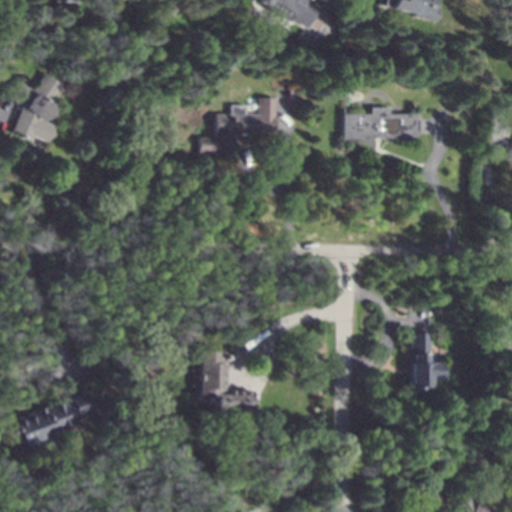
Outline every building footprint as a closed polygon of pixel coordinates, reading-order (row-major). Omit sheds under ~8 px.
[(302,23),(297,36),(304,38),(306,33),(312,36),(316,27),(312,25),(317,12),(324,15),(326,9),(303,0),(254,0),(253,4),(302,23)] [(374,0),(373,5),(433,18),(435,7),(427,5),(428,0),(374,0)] [(20,105),(7,131),(28,141),(30,135),(45,142),(53,126),(44,122),(52,104),(50,103),(59,83),(39,73),(32,88),(13,80),(5,98),(20,105)] [(272,133),(272,96),(255,96),(255,114),(243,114),(243,104),(227,104),(227,113),(212,113),(212,137),(195,137),(195,153),(232,153),(232,133),(272,133)] [(339,137),(414,138),(415,114),(385,114),(385,106),(366,106),(366,114),(340,113),(339,137)] [(441,361),(426,362),(426,331),(406,332),(407,387),(428,386),(428,378),(441,378),(441,361)] [(195,351),(195,395),(203,395),(203,411),(248,411),(248,389),(221,389),(221,351),(195,351)] [(3,420),(10,441),(16,439),(20,449),(54,438),(50,428),(93,413),(85,391),(42,405),(43,407),(3,420)] [(488,511),(458,496),(448,511),(488,511)]
